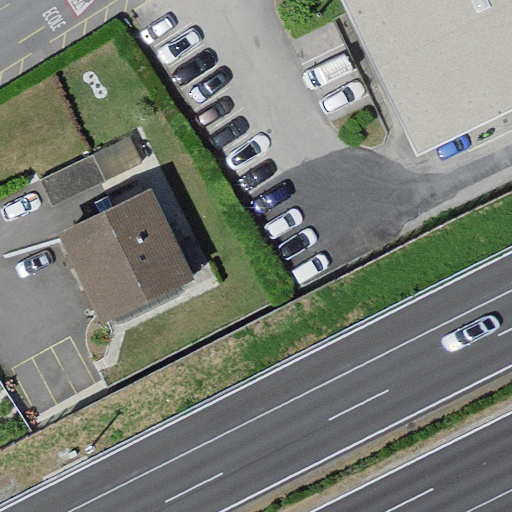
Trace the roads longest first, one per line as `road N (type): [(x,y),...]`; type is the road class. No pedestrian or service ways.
road 1 (motorway): [(511,328),(147,511)]
road 2 (motorway): [(394,511),(511,452)]
